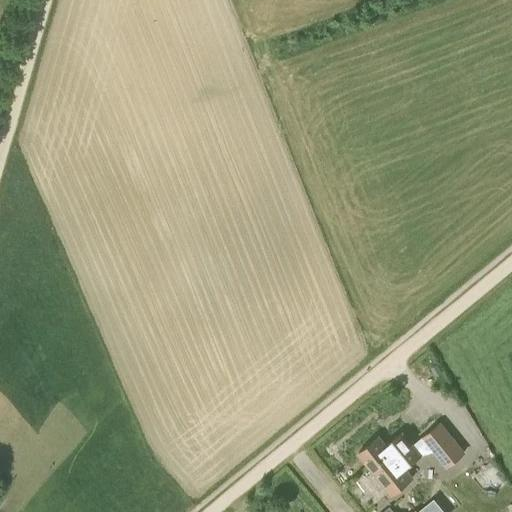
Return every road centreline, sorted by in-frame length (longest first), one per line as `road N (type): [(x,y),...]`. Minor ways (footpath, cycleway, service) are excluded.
road 1 (unclassified): [(322,420),(511,259)]
road 2 (track): [(0,168),(47,0)]
road 3 (track): [(220,511),(322,420)]
